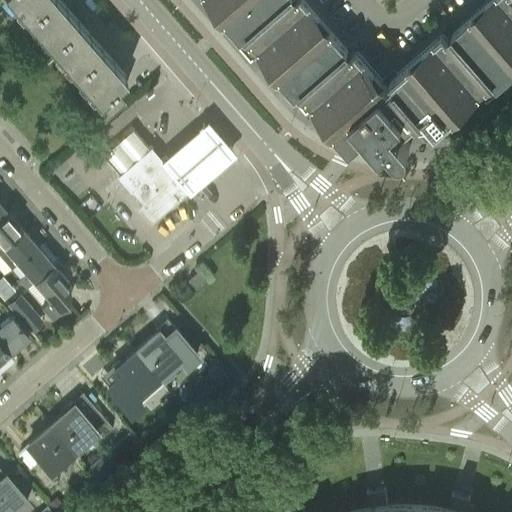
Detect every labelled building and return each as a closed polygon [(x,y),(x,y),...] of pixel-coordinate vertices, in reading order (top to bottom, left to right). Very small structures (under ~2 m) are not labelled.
[(117,80),(126,72),(62,0),(8,0),(104,108),(125,89),(117,80)] [(511,0),(487,0),(452,31),(459,39),(455,43),(446,33),(389,83),(387,80),(385,81),(371,65),(369,67),(354,50),(344,59),(340,54),(348,47),(307,0),(295,0),(289,6),(285,2),(286,0),(205,0),(213,8),(219,2),(232,16),(225,22),(241,41),(254,30),(257,34),(250,40),(296,93),(299,90),(297,88),(307,80),(355,135),(364,127),(381,146),(388,141),(396,150),(397,150),(398,151),(400,152),(401,152),(403,152),(405,151),(406,150),(407,150),(408,148),(409,147),(409,145),(409,144),(409,143),(409,142),(408,141),(408,140),(400,131),(415,117),(423,126),(489,69),(497,79),(496,80),(498,83),(511,70),(511,0)] [(230,150),(205,122),(163,158),(187,186),(230,150)] [(159,210),(187,186),(163,158),(150,143),(116,172),(130,188),(131,187),(142,200),(137,204),(149,218),(158,210),(159,210)] [(0,240),(1,242),(21,225),(6,207),(0,212),(0,240)] [(17,260),(37,243),(21,225),(1,242),(0,240),(0,255),(8,265),(15,258),(17,260)] [(32,278),(52,261),(37,243),(17,260),(26,271),(18,278),(25,285),(33,278),(32,278)] [(67,297),(67,278),(58,267),(62,264),(56,258),(52,261),(32,278),(33,278),(47,295),(39,301),(49,312),(67,297)] [(194,284),(205,275),(198,268),(188,277),(194,284)] [(17,293),(18,292),(12,285),(2,294),(8,301),(17,293)] [(20,316),(30,307),(17,293),(8,301),(8,302),(20,316)] [(0,336),(10,348),(27,333),(10,313),(0,321),(0,336)] [(181,334),(170,343),(157,328),(135,347),(164,380),(196,352),(181,334)] [(0,355),(10,348),(0,336),(0,355)] [(130,409),(164,380),(135,347),(125,356),(123,353),(110,365),(125,383),(115,391),(130,409)] [(228,377),(222,369),(216,363),(207,371),(219,385),(228,377)] [(190,397),(191,396),(193,391),(188,385),(181,387),(178,393),(183,399),(188,398),(190,397)] [(97,408),(86,416),(70,398),(58,409),(60,411),(50,420),(73,447),(96,427),(102,434),(112,425),(97,408)] [(50,467),(73,447),(50,420),(27,440),(40,455),(30,464),(45,482),(56,473),(50,467)] [(129,427),(123,433),(132,442),(139,437),(129,427)] [(0,488),(0,509),(11,500),(17,507),(27,498),(11,480),(1,489),(0,488)] [(465,511),(470,495),(452,490),(448,508),(434,505),(418,503),(402,503),(387,504),(385,486),(367,488),(370,506),(355,509),(345,511),(304,511),(304,510),(300,511),(465,511)] [(48,502),(56,511),(64,504),(56,495),(48,502)]
